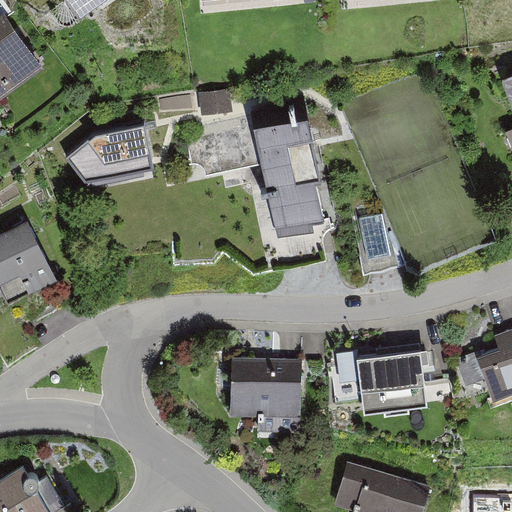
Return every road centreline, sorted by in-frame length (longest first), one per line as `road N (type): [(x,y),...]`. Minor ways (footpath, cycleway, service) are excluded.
road 1 (residential): [(143,328),(231,308),(385,308),(511,273)]
road 2 (residential): [(0,395),(91,335),(118,324),(143,328)]
road 3 (residential): [(140,433),(102,419),(0,415)]
